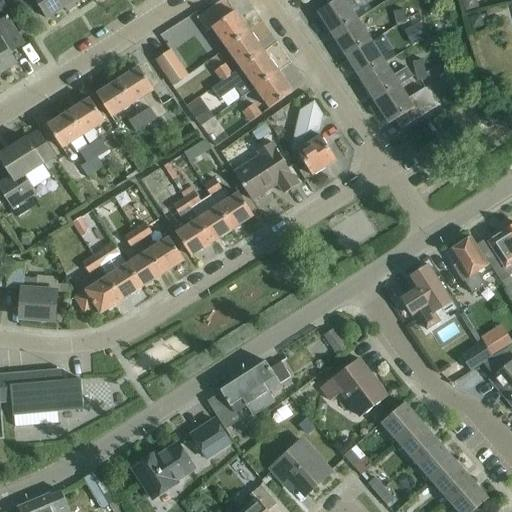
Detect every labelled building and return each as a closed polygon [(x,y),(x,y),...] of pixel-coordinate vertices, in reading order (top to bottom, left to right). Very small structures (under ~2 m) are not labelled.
[(35,0),(48,19),(65,9),(67,12),(77,6),(74,2),(74,3),(72,0),(35,0)] [(333,36),(358,20),(344,0),(339,0),(319,13),(333,36)] [(475,0),(463,0),(466,9),(478,7),(475,0)] [(397,26),(406,24),(404,11),(394,13),(397,26)] [(198,12),(167,35),(177,49),(208,27),(198,12)] [(227,50),(249,34),(235,13),(212,29),(227,50)] [(480,15),(469,18),(472,29),(483,26),(480,15)] [(0,21),(0,75),(18,64),(12,53),(26,44),(25,43),(9,16),(0,21)] [(358,20),(333,36),(347,58),(372,43),(358,20)] [(411,46),(425,39),(418,24),(404,31),(411,46)] [(263,54),(249,34),(227,50),(241,69),(241,70),(263,54)] [(372,43),(347,58),(361,81),(385,65),(372,43)] [(170,53),(156,63),(173,88),(187,78),(170,53)] [(241,69),(232,76),(221,84),(211,90),(219,101),(235,90),(241,99),(255,89),(278,73),(263,54),(241,70),(241,69)] [(425,74),(422,61),(412,63),(416,77),(425,74)] [(221,84),(232,76),(225,65),(213,73),(221,84)] [(385,65),(361,81),(375,103),(399,87),(413,79),(406,69),(393,77),(385,65)] [(139,69),(118,82),(133,105),(144,98),(154,92),(139,69)] [(292,94),(278,73),(255,89),(269,110),(292,94)] [(427,80),(425,74),(416,77),(417,82),(427,80)] [(133,105),(118,82),(97,95),(112,119),(133,105)] [(408,100),(399,87),(375,103),(389,126),(397,121),(402,129),(437,107),(425,89),(408,100)] [(90,100),(69,113),(84,136),(105,123),(90,100)] [(197,101),(187,108),(200,127),(210,120),(197,101)] [(321,115),(312,101),(298,111),(292,152),(297,152),(312,177),(336,162),(321,137),(320,138),(319,136),(321,115)] [(254,105),(242,113),(249,124),(261,116),(254,105)] [(149,109),(139,115),(146,126),(150,133),(160,126),(156,120),(149,110),(149,109)] [(280,110),(271,117),(275,123),(284,116),(280,110)] [(84,136),(69,113),(48,126),(63,150),(84,136)] [(492,114),(486,119),(491,125),(492,127),(498,123),(492,114)] [(146,126),(139,115),(128,122),(135,133),(146,126)] [(270,132),(265,124),(252,133),(258,141),(270,132)] [(0,159),(12,179),(0,186),(0,189),(12,208),(18,219),(30,211),(24,201),(31,196),(36,193),(34,189),(52,177),(44,165),(55,158),(40,132),(0,157),(0,159)] [(100,141),(89,147),(97,159),(107,152),(100,141)] [(211,149),(205,141),(199,145),(203,152),(206,152),(211,149)] [(299,185),(271,143),(258,152),(261,157),(235,174),(252,201),(278,184),(285,194),(299,185)] [(97,159),(89,147),(79,154),(85,164),(80,168),(87,179),(103,169),(100,164),(97,159)] [(196,157),(191,149),(184,154),(190,162),(195,159),(196,157)] [(204,185),(203,186),(211,199),(212,198),(217,207),(233,230),(254,216),(239,193),(228,200),(222,191),(214,179),(212,180),(204,185)] [(193,193),(183,199),(191,211),(201,204),(193,193)] [(197,220),(191,211),(183,199),(172,207),(185,228),(175,234),(191,257),(212,243),(197,220)] [(217,207),(197,220),(212,243),(232,230),(217,207)] [(81,220),(72,226),(80,239),(85,237),(86,234),(84,231),(87,230),(81,220)] [(511,224),(510,224),(506,227),(506,232),(489,243),(487,239),(476,246),(488,265),(490,264),(502,282),(511,275),(511,224)] [(134,232),(141,243),(152,236),(145,225),(134,232)] [(141,243),(134,232),(123,239),(130,250),(141,243)] [(23,235),(22,246),(31,247),(33,236),(23,235)] [(169,238),(148,252),(163,275),(184,261),(169,238)] [(485,285),(477,272),(488,266),(471,239),(449,252),(458,265),(454,267),(471,294),(485,285)] [(113,244),(94,257),(100,268),(106,279),(107,278),(122,301),(142,288),(127,265),(113,244)] [(163,275),(148,252),(127,265),(142,288),(163,275)] [(100,268),(94,257),(82,265),(89,275),(100,268)] [(56,322),(58,293),(37,291),(37,280),(24,279),(25,265),(10,264),(9,290),(23,291),(21,320),(56,322)] [(428,266),(410,278),(416,288),(405,296),(427,331),(440,322),(434,313),(451,302),(428,266)] [(107,278),(106,279),(75,299),(84,313),(95,306),(101,315),(122,301),(107,278)] [(464,313),(461,316),(478,342),(481,340),(464,313)] [(493,358),(511,345),(511,343),(502,327),(482,339),(493,358)] [(334,329),(324,336),(338,357),(348,350),(334,329)] [(483,342),(461,356),(470,372),(493,358),(483,342)] [(320,389),(330,402),(342,393),(360,418),(388,397),(359,359),(320,389)] [(265,362),(243,377),(263,409),(274,403),(267,392),(279,385),(290,378),(287,374),(280,363),(270,369),(266,364),(265,362)] [(511,362),(490,380),(511,406),(511,362)] [(0,439),(3,439),(0,403),(12,402),(13,416),(65,411),(83,409),(80,379),(62,381),(62,378),(61,370),(60,370),(59,371),(9,375),(0,376),(0,439)] [(263,409),(242,377),(220,391),(221,393),(207,402),(225,430),(240,420),(235,413),(246,406),(252,416),(263,409)] [(398,444),(421,424),(404,404),(381,424),(398,444)] [(308,418),(299,426),(308,435),(316,428),(308,418)] [(216,421),(192,437),(206,459),(230,443),(216,421)] [(438,442),(421,424),(398,444),(415,463),(438,442)] [(438,442),(415,463),(431,481),(454,461),(438,442)] [(329,473),(302,443),(270,473),(289,495),(299,487),(305,494),(329,473)] [(172,483),(194,469),(178,445),(159,458),(157,454),(133,468),(154,500),(175,487),(172,483)] [(361,478),(372,467),(357,449),(345,460),(361,478)] [(454,461),(431,481),(448,500),(471,480),(454,461)] [(106,508),(116,502),(97,471),(83,479),(102,511),(106,508)] [(377,496),(384,490),(375,479),(367,485),(377,496)] [(471,480),(448,500),(458,511),(473,511),(488,499),(471,480)] [(249,507),(242,511),(267,511),(276,505),(261,487),(252,494),(244,501),(249,507)] [(394,501),(384,490),(377,496),(387,507),(394,501)] [(67,511),(59,494),(51,497),(50,495),(18,508),(19,511),(67,511)] [(122,511),(116,502),(106,508),(107,511),(110,511),(112,511),(122,511)] [(191,511),(202,511),(205,510),(198,502),(190,510),(191,511)]
